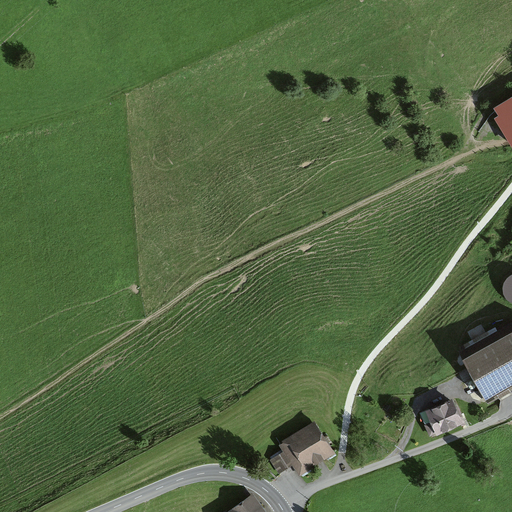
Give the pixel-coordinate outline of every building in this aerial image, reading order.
[(511,142),(511,97),(501,104),(507,115),(499,120),(511,143),(511,142)] [(511,308),(511,279),(502,282),(511,309),(511,308)] [(511,389),(511,333),(468,359),(492,401),(511,389)] [(459,424),(450,403),(423,414),(432,435),(459,424)] [(317,425),(281,445),(298,474),(334,454),(317,425)] [(263,511),(252,497),(232,511),(263,511)]
